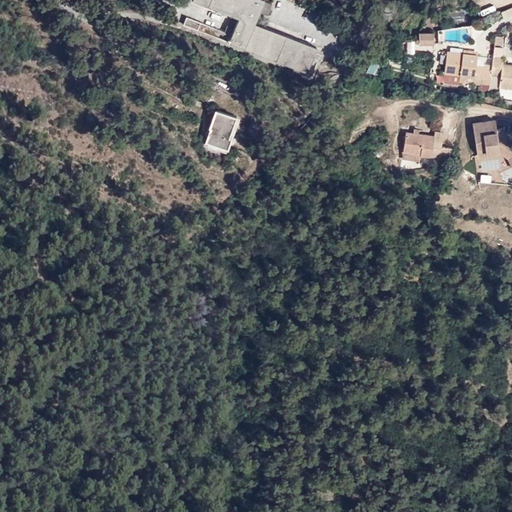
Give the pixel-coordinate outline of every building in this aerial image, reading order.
[(309,75),(318,49),(257,29),(262,14),(269,17),(274,2),(268,0),(195,0),(193,6),(239,21),(229,48),(309,75)] [(511,5),(482,14),(486,28),(511,19),(511,5)] [(186,17),(183,26),(199,31),(202,23),(186,17)] [(418,28),(418,41),(435,41),(435,29),(418,28)] [(478,49),(446,46),(442,82),(489,87),(490,73),(501,74),(498,96),(511,97),(511,61),(503,60),(506,34),(495,33),(491,64),(476,62),(478,49)] [(228,152),(238,120),(216,113),(205,145),(228,152)] [(472,117),(477,152),(505,148),(507,164),(511,163),(511,136),(506,138),(504,123),(497,124),(496,114),(472,117)] [(435,127),(434,132),(405,128),(402,154),(450,160),(452,145),(443,144),(445,128),(435,127)]
